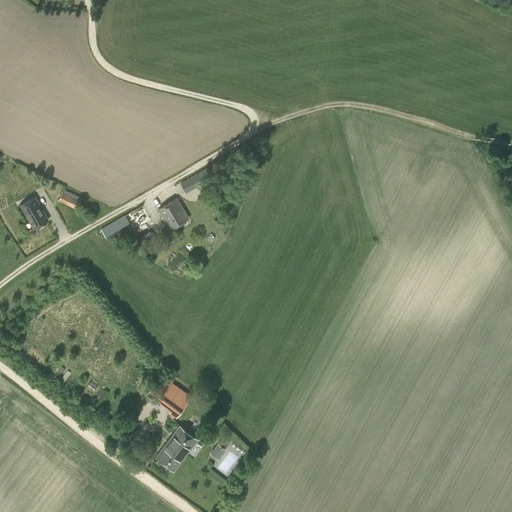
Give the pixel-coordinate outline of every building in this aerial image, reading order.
[(213,178),(208,168),(181,183),(187,193),(213,178)] [(78,200),(62,193),(59,200),(75,208),(78,200)] [(40,207),(34,197),(21,205),(30,220),(31,219),(35,227),(34,228),(47,220),(42,212),(41,212),(39,208),(40,207)] [(187,218),(175,198),(158,208),(170,228),(187,218)] [(154,225),(142,205),(101,230),(105,237),(123,227),(129,236),(134,232),(136,236),(154,225)] [(166,244),(174,240),(169,230),(161,235),(166,244)] [(152,399),(154,396),(172,410),(170,412),(176,417),(190,398),(166,379),(156,393),(150,388),(146,394),(152,399)] [(179,426),(156,457),(174,470),(197,439),(179,426)] [(218,443),(211,452),(218,458),(226,448),(218,443)]
